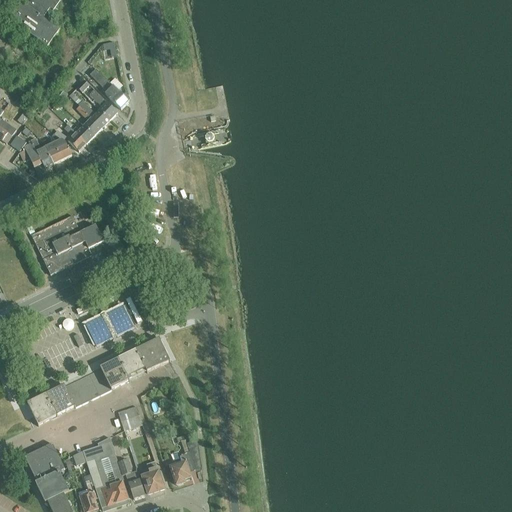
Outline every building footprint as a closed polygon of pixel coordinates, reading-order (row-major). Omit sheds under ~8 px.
[(33,0),(28,7),(21,3),(9,21),(48,48),(60,30),(44,19),(53,7),(52,2),(51,1),(51,0),(33,0)] [(114,41),(104,43),(108,57),(117,55),(114,41)] [(105,96),(121,112),(129,103),(96,71),(88,79),(93,83),(95,81),(105,92),(107,90),(109,92),(105,96)] [(117,77),(113,81),(121,89),(125,85),(117,77)] [(77,90),(82,94),(89,87),(85,82),(77,90)] [(28,101),(38,109),(49,95),(45,91),(37,101),(32,97),(28,101)] [(102,109),(99,112),(110,123),(118,115),(95,92),(90,97),(102,109)] [(57,101),(61,104),(67,96),(63,93),(57,101)] [(69,98),(76,104),(79,101),(73,94),(69,98)] [(79,107),(80,108),(102,130),(110,123),(99,112),(95,116),(82,103),(79,107)] [(88,123),(84,128),(94,138),(102,130),(80,108),(76,111),(88,123)] [(18,123),(23,126),(30,116),(25,113),(18,123)] [(0,120),(0,141),(7,146),(17,132),(0,120)] [(30,127),(21,132),(26,141),(35,136),(30,127)] [(87,146),(73,132),(68,127),(64,131),(73,139),(68,143),(79,154),(87,146)] [(76,129),(73,132),(87,146),(94,138),(84,128),(80,132),(76,129)] [(54,136),(66,144),(67,143),(65,142),(67,138),(57,131),(54,136)] [(55,145),(63,161),(72,157),(66,144),(54,136),(52,138),(57,144),(55,145)] [(17,138),(12,144),(11,146),(20,153),(26,144),(17,138)] [(27,154),(22,157),(26,166),(31,164),(35,170),(43,166),(45,170),(54,166),(46,149),(45,149),(41,151),(38,144),(36,140),(29,144),(30,146),(24,149),(27,154)] [(63,161),(55,145),(50,147),(46,142),(42,144),(46,149),(54,166),(63,161)] [(72,218),(32,237),(51,278),(92,258),(88,251),(104,244),(96,227),(80,234),(72,218)] [(159,341),(136,352),(147,374),(170,363),(159,341)] [(136,352),(118,361),(129,383),(147,374),(136,352)] [(129,383),(118,361),(101,369),(111,392),(129,383)] [(101,369),(65,387),(75,409),(111,392),(101,369)] [(65,387),(47,396),(58,418),(75,409),(65,387)] [(58,418),(47,396),(28,405),(38,427),(58,418)] [(143,427),(137,408),(118,415),(124,433),(143,427)] [(170,467),(170,468),(174,480),(172,482),(173,484),(175,485),(176,487),(185,484),(184,481),(191,479),(189,473),(195,471),(185,442),(187,442),(186,437),(177,440),(178,444),(181,444),(185,455),(179,457),(181,464),(178,465),(177,464),(176,464),(175,464),(173,464),(172,465),(171,466),(170,467)] [(98,446),(98,448),(83,453),(86,463),(86,464),(90,476),(92,482),(101,510),(127,501),(118,471),(119,471),(109,440),(98,446)] [(25,459),(37,484),(59,473),(65,471),(52,445),(25,459)] [(76,467),(86,464),(86,463),(83,453),(73,458),(76,467)] [(127,462),(118,465),(122,478),(125,477),(133,501),(144,498),(136,473),(132,475),(127,462)] [(142,479),(148,496),(164,491),(155,464),(147,467),(150,476),(142,479)] [(45,504),(48,503),(64,495),(69,493),(59,473),(37,484),(36,484),(45,504)] [(92,482),(90,476),(83,478),(89,496),(80,499),(84,511),(95,511),(97,511),(94,502),(96,501),(90,482),(92,482)] [(48,503),(52,511),(72,511),(64,495),(48,503)]
